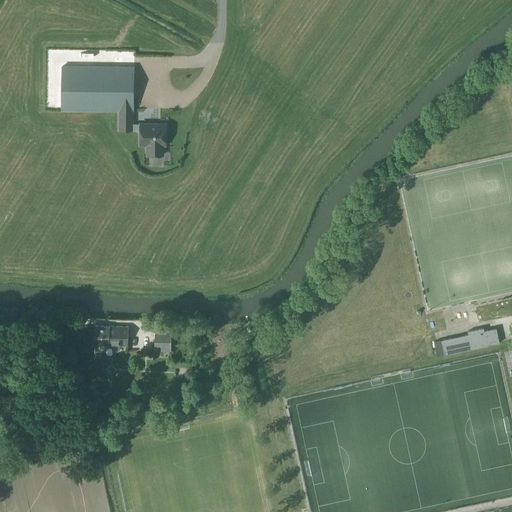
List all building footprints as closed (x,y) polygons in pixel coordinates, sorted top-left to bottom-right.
[(61,110),(119,111),(132,111),(133,111),(134,67),(62,66),(61,110)] [(144,117),(144,108),(136,108),(136,116),(144,117)] [(132,111),(119,111),(119,130),(132,130),(132,129),(140,130),(140,145),(147,145),(147,155),(163,155),(163,145),(165,145),(165,124),(148,124),(140,124),(132,124),(132,111)] [(127,345),(128,326),(94,325),(94,344),(127,345)] [(187,335),(171,334),(171,328),(156,328),(154,352),(170,352),(170,351),(187,351),(187,335)] [(437,357),(444,355),(499,343),(496,328),(484,331),(483,328),(467,331),(468,334),(436,341),(434,342),(437,357)]
